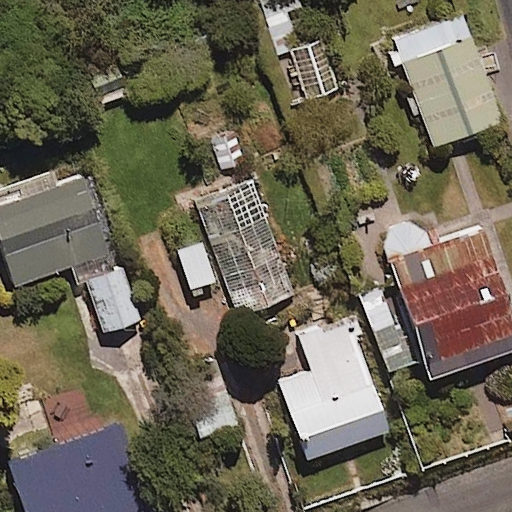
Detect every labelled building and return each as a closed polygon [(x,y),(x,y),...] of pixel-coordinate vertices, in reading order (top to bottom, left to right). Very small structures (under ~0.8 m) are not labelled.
[(284,41),(295,37),(284,8),(301,2),(300,0),(257,0),(274,45),(284,41)] [(496,109),(457,2),(387,28),(427,134),(496,109)] [(295,37),(284,41),(304,95),(338,83),(318,28),(295,37)] [(83,269),(104,263),(77,171),(51,178),(47,164),(8,176),(11,184),(0,186),(0,261),(7,285),(66,267),(68,274),(83,269)] [(288,283),(250,173),(194,193),(231,303),(288,283)] [(511,320),(475,215),(381,247),(423,368),(464,354),(459,338),(511,320)] [(209,270),(198,232),(172,240),(183,278),(209,270)] [(104,263),(83,269),(98,319),(133,309),(119,259),(104,263)] [(383,420),(347,312),(296,329),(307,362),(275,373),(300,447),(383,420)] [(232,416),(216,361),(178,372),(194,427),(232,416)] [(144,500),(112,403),(0,439),(0,447),(21,511),(115,511),(115,510),(144,500)]
